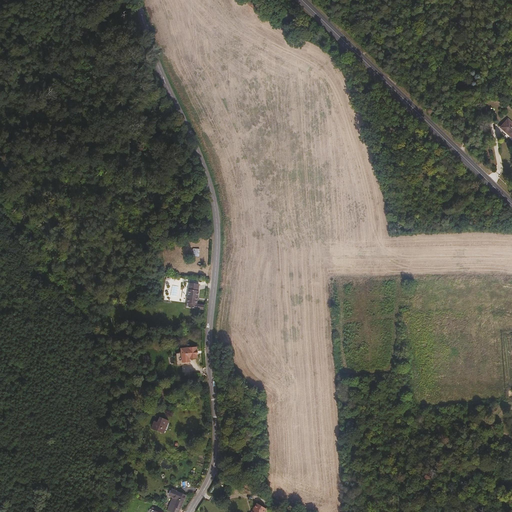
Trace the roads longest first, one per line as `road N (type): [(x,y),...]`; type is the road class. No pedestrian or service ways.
road 1 (tertiary): [(137,0),(201,161),(217,225),(209,341),(215,457),(190,511)]
road 2 (track): [(334,30),(395,230),(406,443),(420,511)]
road 3 (secondary): [(302,0),(511,204)]
